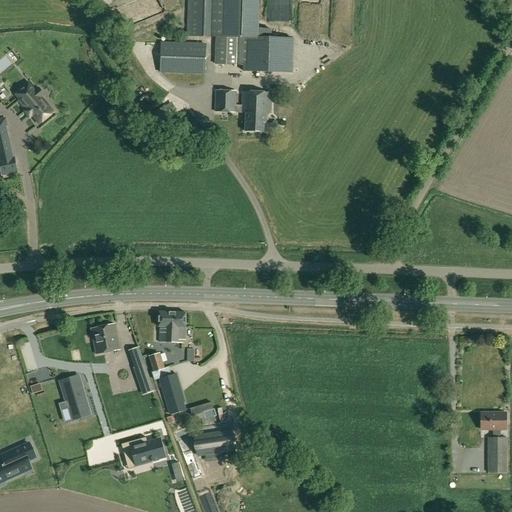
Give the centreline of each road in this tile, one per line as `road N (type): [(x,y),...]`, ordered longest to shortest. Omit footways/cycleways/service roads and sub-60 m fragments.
road 1 (tertiary): [(451,304),(206,296)]
road 2 (unclassified): [(451,273),(208,265)]
road 3 (unclassified): [(208,265),(61,263),(0,271)]
road 4 (tertiary): [(0,310),(112,294),(206,296)]
